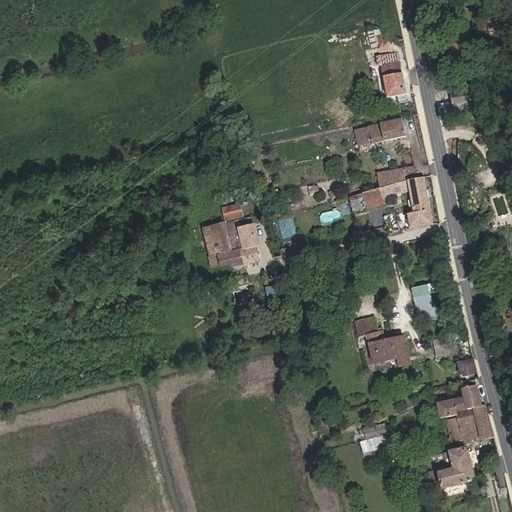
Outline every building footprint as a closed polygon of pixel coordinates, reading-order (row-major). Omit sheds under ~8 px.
[(377,30),(366,33),(370,49),(381,46),(377,30)] [(381,66),(398,63),(396,54),(379,57),(381,66)] [(398,63),(381,66),(387,97),(395,96),(396,102),(405,100),(398,63)] [(480,82),(436,90),(443,119),(457,117),(481,100),(480,82)] [(355,129),(358,142),(370,140),(371,144),(404,136),(400,119),(355,129)] [(377,174),(380,187),(416,178),(413,165),(377,174)] [(416,178),(380,187),(365,190),(368,203),(408,194),(411,213),(405,215),(407,229),(430,225),(420,177),(416,178)] [(236,190),(227,192),(229,200),(238,198),(236,190)] [(229,219),(237,218),(240,217),(238,203),(222,207),(225,225),(227,235),(237,233),(243,264),(259,261),(252,226),(240,229),(238,223),(230,225),(229,219)] [(324,213),(326,221),(343,218),(341,210),(324,213)] [(243,264),(237,233),(227,235),(225,225),(203,230),(209,257),(215,255),(218,266),(229,264),(230,267),(243,264)] [(218,266),(215,255),(209,257),(211,268),(218,266)] [(244,271),(243,264),(230,267),(231,273),(244,271)] [(432,293),(416,296),(420,320),(436,318),(432,293)] [(399,339),(367,347),(371,365),(391,361),(393,370),(406,366),(399,339)] [(474,376),(469,361),(454,364),(457,380),(474,376)] [(456,415),(457,419),(480,413),(472,385),(460,388),(462,400),(435,405),(439,419),(456,415)] [(462,445),(492,437),(484,412),(480,413),(457,419),(446,421),(450,438),(443,440),(445,446),(461,442),(462,445)] [(364,428),(367,439),(361,440),(364,452),(390,445),(384,422),(364,428)] [(462,450),(449,453),(453,470),(446,472),(437,474),(441,490),(470,482),(473,479),(467,453),(462,450)] [(453,470),(449,453),(442,455),(446,472),(453,470)]
